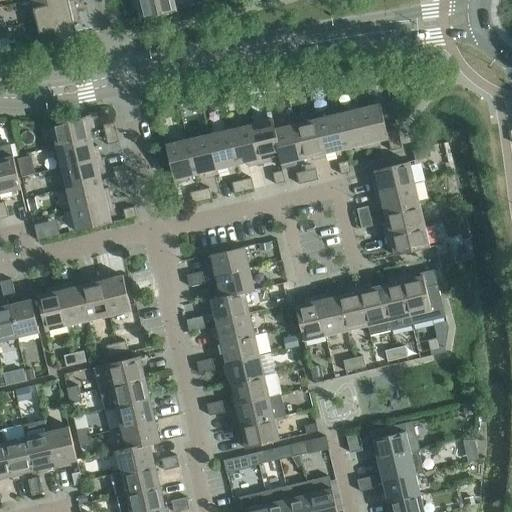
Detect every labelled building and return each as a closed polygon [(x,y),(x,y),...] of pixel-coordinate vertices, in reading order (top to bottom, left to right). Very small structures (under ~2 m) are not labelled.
[(32,0),(37,21),(76,11),(73,0),(70,0),(69,0),(68,0),(32,0)] [(174,0),(133,0),(136,10),(139,9),(142,19),(177,11),(174,0)] [(76,11),(37,21),(42,42),(77,34),(75,24),(79,23),(76,11)] [(6,28),(0,29),(0,39),(9,38),(6,28)] [(197,93),(179,97),(181,108),(200,104),(197,93)] [(380,103),(358,108),(368,147),(380,144),(379,140),(388,138),(386,131),(387,130),(380,103)] [(358,108),(337,113),(346,148),(355,146),(356,150),(368,147),(358,108)] [(337,113),(316,118),(326,157),(338,154),(337,150),(346,148),(337,113)] [(52,124),(57,146),(92,138),(90,129),(93,128),(90,115),(52,124)] [(316,118),(295,123),(304,158),(313,156),(314,160),(326,157),(316,118)] [(273,119),(251,124),(260,163),(272,160),(271,156),(279,154),(280,154),(274,129),(275,128),(273,119)] [(103,125),(106,134),(117,131),(115,122),(103,125)] [(295,123),(275,128),(274,129),(280,154),(279,154),(282,167),(295,164),(294,160),(304,158),(295,123)] [(251,124),(230,129),(238,164),(247,162),(248,166),(260,163),(251,124)] [(387,130),(386,131),(388,138),(389,140),(400,138),(398,128),(387,130)] [(230,129),(209,134),(218,173),(230,170),(229,166),(238,164),(230,129)] [(117,131),(106,134),(108,145),(119,142),(117,131)] [(209,134),(188,139),(196,174),(205,172),(206,176),(218,173),(209,134)] [(57,146),(62,167),(101,158),(98,146),(94,147),(92,138),(57,146)] [(400,138),(389,140),(391,150),(402,148),(400,138)] [(196,174),(188,139),(166,144),(175,183),(188,180),(187,176),(196,174)] [(0,146),(0,194),(21,189),(11,144),(0,146)] [(413,150),(415,160),(427,157),(424,147),(413,150)] [(31,157),(18,160),(22,176),(34,173),(31,157)] [(62,167),(67,188),(102,180),(100,171),(103,170),(101,158),(62,167)] [(338,163),(341,174),(351,172),(349,160),(338,163)] [(373,180),(376,192),(415,183),(409,161),(375,170),(377,179),(373,180)] [(113,167),(116,176),(127,173),(125,164),(113,167)] [(316,168),(306,170),(309,182),(319,179),(316,168)] [(273,172),(276,184),(286,181),(283,170),(273,172)] [(309,182),(306,170),(296,173),(299,184),(309,182)] [(127,173),(116,176),(118,186),(129,184),(127,173)] [(252,177),(242,180),(245,191),(255,189),(252,177)] [(67,188),(72,209),(111,200),(108,188),(104,189),(102,180),(67,188)] [(245,191),(242,180),(232,182),(235,193),(245,191)] [(383,203),(385,212),(420,204),(415,183),(376,192),(379,204),(383,203)] [(210,187),(200,190),(203,201),(212,199),(210,187)] [(203,201),(200,190),(190,192),(193,203),(203,201)] [(111,200),(72,209),(77,231),(112,222),(110,213),(114,212),(111,200)] [(383,222),(386,234),(425,225),(420,204),(385,212),(387,221),(383,222)] [(124,209),(126,219),(137,216),(135,206),(124,209)] [(357,208),(360,218),(371,215),(369,206),(357,208)] [(7,209),(0,210),(0,218),(9,217),(7,209)] [(371,215),(360,218),(362,228),(373,226),(371,215)] [(46,223),(36,226),(39,240),(50,237),(46,223)] [(425,225),(386,234),(389,246),(393,245),(395,255),(430,247),(425,225)] [(270,242),(260,245),(261,252),(271,249),(270,242)] [(438,256),(449,253),(447,243),(436,246),(438,256)] [(211,254),(216,276),(250,268),(245,246),(211,254)] [(449,254),(438,257),(441,267),(456,263),(454,253),(449,254)] [(216,276),(221,297),(245,292),(255,290),(250,268),(216,276)] [(203,271),(195,273),(198,285),(206,283),(203,271)] [(198,285),(195,273),(187,275),(190,286),(198,285)] [(446,316),(435,273),(423,275),(414,277),(413,273),(401,276),(412,324),(446,316)] [(113,274),(101,276),(110,315),(132,310),(123,275),(114,277),(113,274)] [(90,283),(81,285),(89,320),(110,315),(101,276),(89,279),(90,283)] [(412,325),(412,324),(401,276),(389,279),(390,283),(381,285),(391,330),(412,325)] [(0,281),(2,289),(14,286),(12,279),(0,281)] [(71,283),(59,286),(68,325),(89,320),(81,285),(72,287),(71,283)] [(391,330),(381,285),(372,287),(371,283),(359,286),(368,325),(370,335),(391,330)] [(14,286),(2,289),(4,297),(16,294),(14,286)] [(68,325),(59,286),(47,289),(48,293),(38,295),(46,330),(68,325)] [(348,293),(339,295),(347,330),(368,325),(359,286),(347,289),(348,293)] [(211,299),(216,321),(250,313),(245,292),(221,297),(211,299)] [(329,293),(317,296),(326,335),(347,330),(339,295),(330,297),(329,293)] [(326,335),(317,296),(305,299),(306,303),(296,305),(304,340),(326,335)] [(32,299),(10,304),(18,337),(40,332),(32,299)] [(10,304),(0,306),(0,341),(18,337),(10,304)] [(216,321),(221,342),(255,334),(250,313),(216,321)] [(203,316),(195,318),(198,329),(206,328),(203,316)] [(198,329),(195,318),(187,320),(190,331),(198,329)] [(221,342),(226,363),(260,355),(255,334),(221,342)] [(428,340),(431,351),(441,349),(438,337),(428,340)] [(126,340),(116,343),(119,354),(129,352),(126,340)] [(119,354),(116,343),(106,345),(109,356),(119,354)] [(405,345),(395,348),(398,359),(408,357),(405,345)] [(398,359),(395,348),(385,350),(388,361),(398,359)] [(84,350),(74,353),(77,364),(87,362),(84,350)] [(77,364),(74,353),(64,355),(67,366),(77,364)] [(226,363),(231,384),(265,376),(260,355),(226,363)] [(363,355),(354,358),(356,369),(366,367),(363,355)] [(382,355),(375,357),(378,368),(385,366),(382,355)] [(100,388),(112,385),(146,378),(140,356),(95,366),(100,388)] [(213,358),(205,360),(208,372),(215,370),(213,358)] [(356,369),(354,358),(344,360),(346,371),(356,369)] [(208,372),(205,360),(197,362),(200,373),(208,372)] [(311,368),(314,379),(324,377),(321,365),(311,368)] [(34,369),(25,371),(27,381),(36,379),(34,369)] [(231,384),(236,405),(281,394),(276,373),(265,376),(231,384)] [(12,374),(5,376),(7,385),(15,384),(12,374)] [(111,408),(117,406),(150,399),(146,378),(112,385),(114,395),(108,397),(105,399),(104,402),(105,405),(107,407),(111,408)] [(67,388),(69,396),(81,393),(79,385),(67,388)] [(81,393),(69,396),(71,403),(83,401),(81,393)] [(281,394),(236,405),(241,426),(275,418),(286,415),(281,394)] [(117,406),(122,428),(155,420),(150,399),(117,406)] [(223,400),(215,402),(217,414),(225,412),(223,400)] [(217,414),(215,402),(207,404),(210,415),(217,414)] [(275,418),(241,426),(246,448),(280,440),(275,418)] [(45,420),(24,425),(35,470),(56,465),(48,431),(45,420)] [(122,428),(126,447),(127,448),(150,443),(150,444),(161,442),(155,420),(122,428)] [(372,439),(378,461),(419,451),(412,421),(396,425),(398,433),(372,439)] [(319,431),(317,423),(305,426),(307,434),(319,431)] [(24,425),(3,430),(14,475),(35,470),(24,425)] [(70,426),(48,431),(56,465),(78,460),(70,426)] [(77,429),(79,437),(91,434),(89,426),(77,429)] [(3,430),(0,430),(0,478),(14,475),(3,430)] [(91,434),(79,437),(81,446),(93,443),(91,434)] [(450,461),(481,456),(477,436),(447,441),(450,461)] [(306,440),(298,442),(301,454),(309,452),(306,440)] [(291,444),(293,456),(301,454),(298,442),(291,444)] [(349,444),(351,452),(363,450),(361,442),(349,444)] [(116,450),(122,472),(155,464),(150,444),(150,443),(127,448),(126,447),(116,450)] [(264,451),(256,452),(256,453),(259,464),(267,462),(264,451)] [(383,482),(416,474),(424,472),(419,451),(378,461),(383,482)] [(256,453),(224,460),(227,472),(259,464),(256,453)] [(178,455),(170,457),(173,468),(180,466),(178,455)] [(173,468),(170,457),(162,458),(165,470),(173,468)] [(112,474),(117,495),(160,485),(155,464),(122,472),(112,474)] [(72,473),(75,485),(83,483),(80,471),(72,473)] [(383,482),(388,503),(421,495),(416,474),(383,482)] [(337,511),(329,476),(308,481),(314,511),(337,511)] [(373,476),(365,478),(368,489),(376,488),(373,476)] [(29,480),(30,487),(42,485),(40,477),(29,480)] [(365,478),(357,480),(360,491),(368,489),(365,478)] [(314,511),(308,481),(286,486),(292,511),(314,511)] [(42,485),(30,487),(32,495),(44,492),(42,485)] [(117,495),(121,511),(139,511),(165,506),(160,485),(117,495)] [(292,511),(286,486),(265,491),(270,511),(292,511)] [(270,511),(265,491),(240,497),(243,510),(247,509),(247,511),(270,511)] [(388,503),(389,511),(425,511),(421,495),(388,503)] [(187,497),(180,499),(182,510),(190,508),(187,497)] [(474,498),(465,499),(466,506),(475,504),(474,498)] [(175,511),(182,510),(180,499),(172,500),(174,511),(175,511)]
